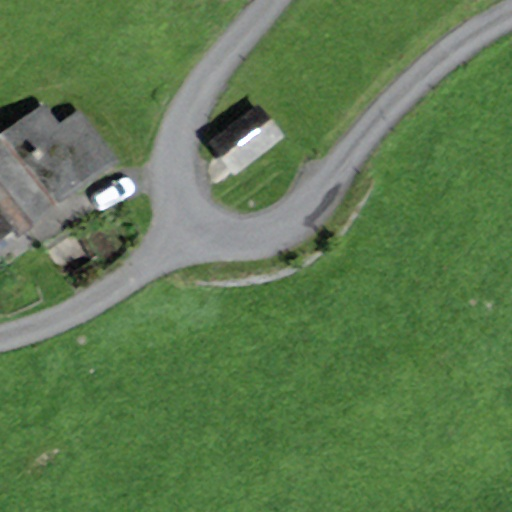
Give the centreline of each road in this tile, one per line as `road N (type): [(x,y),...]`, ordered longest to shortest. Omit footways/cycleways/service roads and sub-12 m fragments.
road 1 (unclassified): [(511,13),(467,38),(395,98),(286,226),(226,235),(197,220)]
road 2 (unclassified): [(272,0),(206,80),(183,124),(176,164),(197,220)]
road 3 (unclassified): [(197,220),(84,306),(0,338)]
